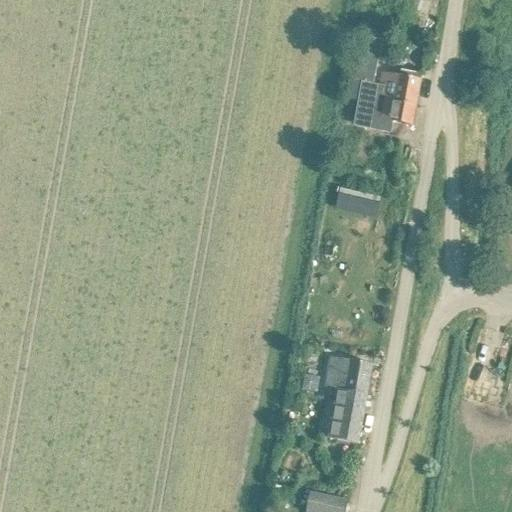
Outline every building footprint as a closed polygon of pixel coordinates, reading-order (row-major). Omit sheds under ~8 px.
[(415,0),(410,25),(428,29),(433,0),(415,0)] [(372,86),(378,59),(359,55),(353,82),(372,86)] [(413,126),(422,81),(382,73),(379,87),(387,88),(385,103),(397,105),(394,123),(413,126)] [(359,446),(373,366),(340,360),(326,440),(359,446)] [(311,495),(307,511),(344,511),(347,502),(311,495)]
